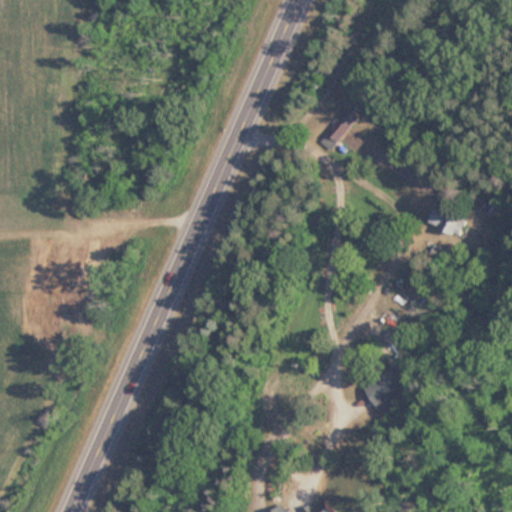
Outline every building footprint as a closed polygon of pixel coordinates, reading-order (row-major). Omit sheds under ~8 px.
[(333,150),(361,115),(351,107),(322,142),(333,150)] [(400,160),(408,150),(395,140),(388,150),(400,160)] [(461,236),(468,221),(438,205),(431,220),(461,236)] [(366,386),(379,408),(415,388),(402,365),(366,386)] [(290,511),(286,506),(278,511),(337,511),(325,496),(303,511),(290,511)]
